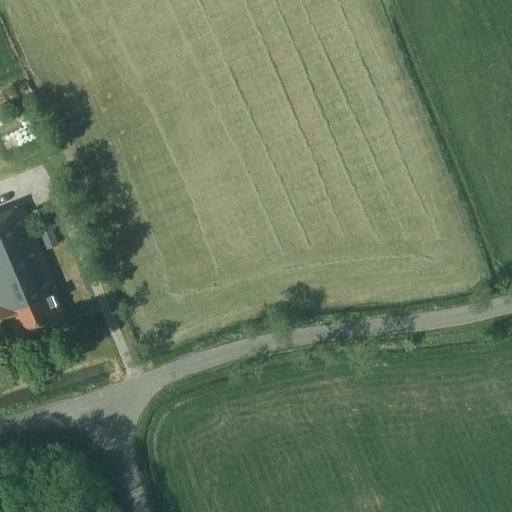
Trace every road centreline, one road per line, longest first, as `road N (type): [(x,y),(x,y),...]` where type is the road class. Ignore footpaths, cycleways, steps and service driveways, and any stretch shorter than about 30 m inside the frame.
road 1 (unclassified): [(99,399),(256,344),(511,302)]
road 2 (unknown): [(99,399),(94,289),(71,221),(46,178),(9,168)]
road 3 (tertiary): [(143,511),(99,399)]
